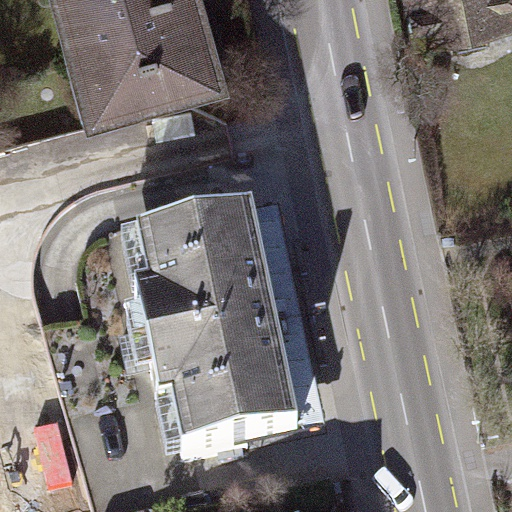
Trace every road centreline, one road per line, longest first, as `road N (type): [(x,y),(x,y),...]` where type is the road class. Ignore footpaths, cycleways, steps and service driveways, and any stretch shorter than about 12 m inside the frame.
road 1 (primary): [(427,511),(319,0)]
road 2 (unknown): [(0,202),(286,107)]
